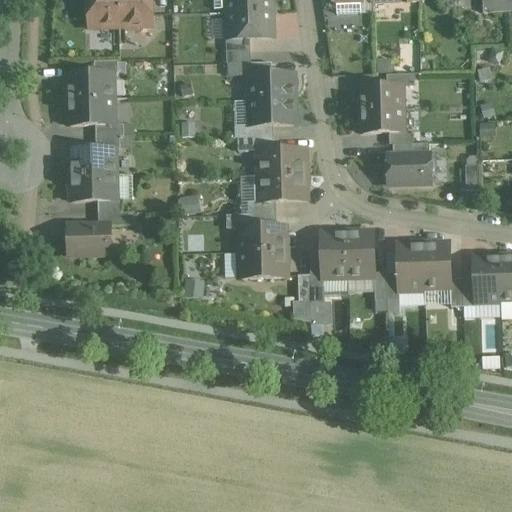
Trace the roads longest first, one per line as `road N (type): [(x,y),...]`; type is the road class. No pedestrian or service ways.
road 1 (tertiary): [(0,313),(511,405)]
road 2 (residential): [(310,0),(319,97),(347,186),(386,208),(511,228)]
road 3 (residential): [(15,0),(15,158)]
